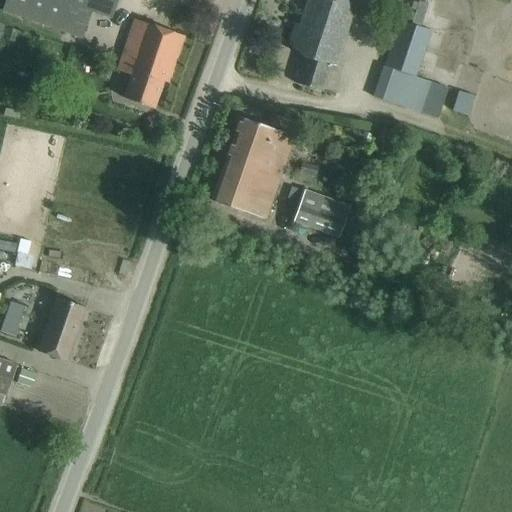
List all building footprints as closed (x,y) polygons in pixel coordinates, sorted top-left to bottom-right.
[(113,0),(5,0),(2,10),(62,30),(71,0),(80,0),(110,10),(113,0)] [(355,1),(352,0),(306,0),(290,48),(335,70),(355,1)] [(134,18),(117,69),(131,74),(123,97),(154,107),(163,80),(168,82),(184,35),(134,18)] [(72,39),(73,39),(92,45),(98,26),(78,20),(72,39)] [(373,98),(437,119),(447,87),(416,77),(431,31),(398,20),(373,98)] [(330,67),(304,55),(296,83),(323,90),(330,67)] [(42,81),(37,98),(48,102),(54,84),(42,81)] [(211,200),(230,206),(265,218),(281,172),(286,155),(289,147),(286,146),(290,134),(240,116),(211,200)] [(376,153),(387,156),(390,147),(379,144),(376,153)] [(301,159),(296,172),(312,177),(317,165),(301,159)] [(293,221),(338,237),(349,205),(305,189),(293,221)] [(38,350),(48,354),(67,360),(85,307),(57,297),(38,350)] [(0,392),(6,395),(17,364),(0,358),(0,392)] [(34,374),(20,369),(17,380),(31,385),(34,374)]
